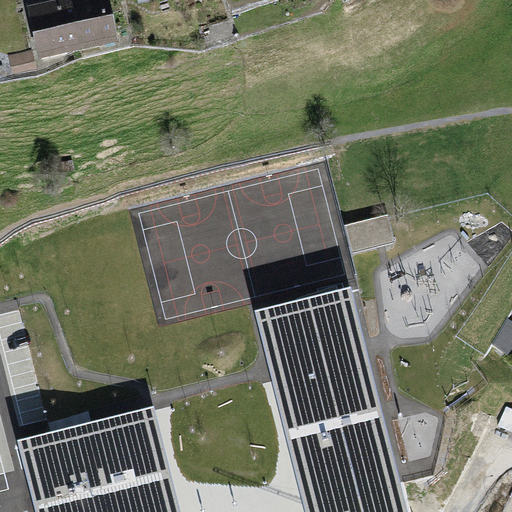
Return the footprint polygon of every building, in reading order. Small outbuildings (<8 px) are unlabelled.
[(44,0),(27,4),(39,59),(82,50),(71,0),(44,0)] [(110,0),(71,0),(82,50),(119,42),(110,0)] [(33,50),(9,56),(13,75),(37,69),(33,50)] [(406,511),(351,288),(256,312),(305,511),(406,511)] [(179,511),(153,408),(19,442),(36,511),(179,511)]
